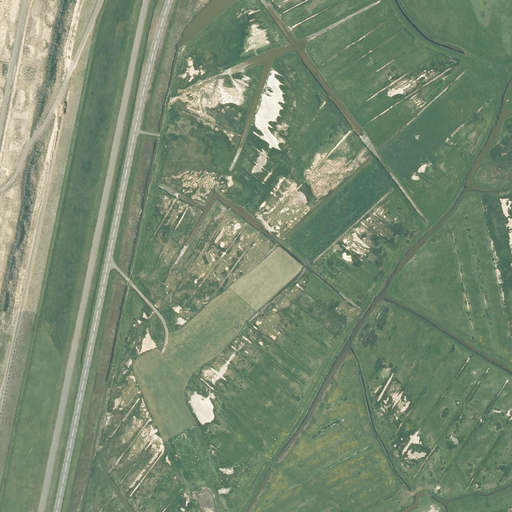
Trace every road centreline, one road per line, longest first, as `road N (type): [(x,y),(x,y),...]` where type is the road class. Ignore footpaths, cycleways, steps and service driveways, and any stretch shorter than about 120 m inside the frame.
road 1 (tertiary): [(56,511),(134,130),(169,0)]
road 2 (unknown): [(81,0),(0,398)]
